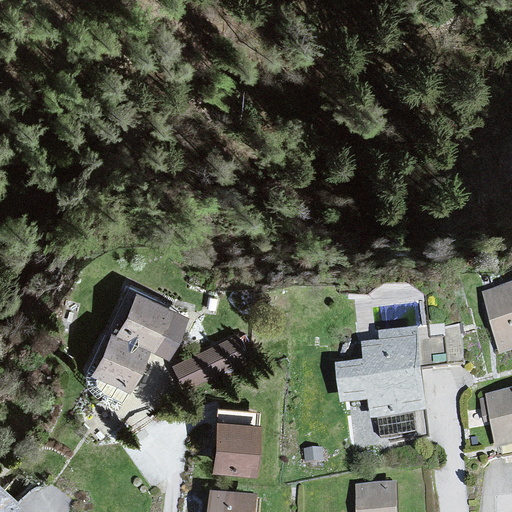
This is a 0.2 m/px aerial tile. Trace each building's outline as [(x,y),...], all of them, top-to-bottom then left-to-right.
[(511,290),(484,298),(500,356),(511,352),(511,290)] [(107,332),(89,374),(128,390),(144,350),(155,355),(175,309),(132,291),(113,334),(107,332)] [(240,333),(172,364),(186,394),(254,364),(240,333)] [(373,426),(429,420),(420,333),(379,337),(380,350),(368,351),(370,370),(340,373),(344,411),(371,409),(373,426)] [(511,397),(487,402),(496,455),(511,451),(511,397)] [(256,423),(214,421),(212,471),(254,473),(256,423)] [(0,486),(0,511),(14,511),(19,507),(0,486)] [(397,511),(397,488),(357,490),(358,511),(397,511)] [(257,511),(258,501),(212,499),(211,511),(257,511)]
